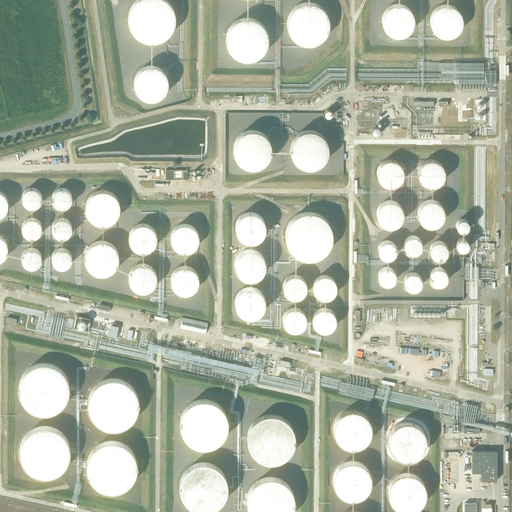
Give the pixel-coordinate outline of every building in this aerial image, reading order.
[(131,7),(130,8),(130,10),(129,11),(129,12),(129,13),(128,14),(128,15),(128,16),(128,17),(128,19),(128,20),(128,21),(128,22),(129,23),(129,25),(129,26),(130,27),(130,28),(131,29),(131,30),(132,31),(133,32),(134,34),(135,35),(136,35),(137,36),(138,37),(139,38),(140,38),(141,39),(142,39),(143,40),(144,40),(145,41),(146,41),(148,41),(149,42),(151,42),(152,42),(153,42),(154,42),(155,41),(157,41),(158,41),(159,41),(160,40),(161,40),(162,39),(163,39),(164,38),(165,37),(166,36),(167,36),(168,35),(169,34),(170,33),(171,32),(172,31),(172,30),(173,29),(173,28),(174,27),(174,26),(174,24),(175,23),(175,22),(175,21),(175,20),(175,19),(175,18),(175,17),(175,15),(175,13),(174,12),(174,11),(174,10),(173,9),(173,8),(172,7),(172,6),(171,5),(170,4),(169,3),(169,2),(167,0),(166,0),(136,0),(136,1),(135,1),(134,2),(133,3),(132,5),(132,6),(131,7)] [(287,23),(287,25),(287,26),(287,27),(287,29),(288,30),(288,31),(289,32),(290,34),(290,35),(291,36),(292,37),(292,38),(293,38),(294,39),(295,40),(296,41),(297,41),(299,42),(300,43),(301,43),(303,44),(304,44),(305,44),(307,44),(308,44),(309,44),(310,44),(311,44),(312,44),(313,44),(315,43),(316,43),(317,42),(318,42),(319,41),(320,40),(321,40),(322,39),(323,38),(324,37),(325,36),(325,35),(326,34),(327,33),(328,31),(328,30),(328,29),(328,28),(329,27),(329,25),(329,24),(329,23),(329,22),(329,21),(329,20),(329,19),(328,18),(328,17),(328,16),(327,15),(327,14),(326,13),(326,12),(325,11),(324,10),(323,9),(322,8),(322,7),(321,6),(319,5),(318,5),(317,4),(316,4),(315,3),(313,3),(312,3),(311,2),(309,2),(308,2),(307,2),(306,2),(305,2),(304,3),(303,3),(301,3),(300,4),(299,4),(297,5),(296,6),(295,6),(295,7),(293,8),(293,9),(292,9),(292,10),(291,10),(290,11),(290,12),(289,13),(289,14),(288,16),(288,17),(287,18),(287,19),(287,20),(287,22),(287,23)] [(391,5),(391,6),(390,6),(389,7),(388,7),(387,8),(386,9),(385,10),(385,11),(384,12),(384,13),(383,14),(382,15),(382,16),(382,17),(382,18),(382,19),(382,20),(382,21),(382,22),(382,23),(382,24),(383,25),(383,26),(383,27),(384,28),(385,29),(385,30),(386,31),(387,32),(388,33),(389,33),(390,34),(391,34),(392,35),(393,35),(395,36),(396,36),(397,36),(399,36),(400,36),(401,36),(402,36),(403,35),(404,35),(406,34),(407,33),(408,32),(409,31),(410,31),(410,30),(411,29),(412,28),(412,27),(412,26),(413,26),(413,25),(413,24),(414,23),(414,22),(414,21),(414,20),(414,19),(414,18),(413,17),(413,16),(413,15),(413,14),(412,13),(412,12),(411,11),(410,10),(410,9),(409,8),(408,8),(407,7),(406,6),(405,6),(404,5),(403,5),(402,4),(401,4),(400,4),(399,4),(397,4),(396,4),(395,4),(394,4),(392,5),(391,5)] [(460,14),(460,13),(459,12),(459,11),(458,10),(457,9),(456,8),(455,7),(454,6),(452,6),(451,5),(449,5),(448,5),(447,4),(446,4),(444,4),(443,5),(441,5),(440,5),(439,6),(438,7),(436,8),(435,9),(434,10),(433,12),(432,13),(431,14),(431,15),(431,16),(430,17),(430,18),(430,19),(430,20),(430,21),(430,22),(430,23),(430,24),(430,25),(431,26),(431,27),(432,28),(432,29),(433,30),(434,32),(435,32),(436,33),(437,34),(438,35),(439,35),(440,35),(441,36),(442,36),(444,36),(445,36),(446,36),(447,36),(449,36),(450,36),(451,36),(452,35),(453,35),(454,34),(455,34),(456,33),(457,32),(458,31),(459,30),(460,29),(460,28),(461,27),(461,26),(461,25),(462,23),(462,22),(462,21),(462,20),(462,19),(462,18),(462,17),(461,16),(461,15),(461,14),(460,14)] [(227,32),(227,33),(226,34),(226,35),(226,36),(226,38),(226,39),(226,40),(226,41),(226,42),(226,43),(227,44),(227,45),(227,46),(228,47),(228,48),(229,49),(229,50),(230,52),(231,53),(232,53),(233,54),(234,55),(235,56),(236,57),(237,58),(238,58),(240,58),(241,59),(242,59),(243,60),(245,60),(246,60),(248,60),(249,60),(250,60),(252,59),(253,59),(254,58),(255,58),(256,58),(257,57),(258,56),(260,55),(261,55),(262,54),(262,53),(263,52),(264,51),(265,50),(265,49),(266,48),(266,47),(267,46),(267,45),(267,43),(268,42),(268,41),(268,40),(268,39),(268,38),(268,37),(268,36),(268,35),(268,34),(267,33),(267,32),(267,31),(266,30),(266,29),(265,28),(264,27),(264,26),(263,25),(262,24),(261,23),(260,22),(259,22),(258,21),(257,20),(256,20),(255,19),(253,19),(252,18),(251,18),(250,18),(248,18),(247,18),(245,18),(244,18),(243,18),(241,19),(239,19),(238,20),(237,20),(236,21),(234,22),(233,23),(232,24),(231,25),(230,26),(229,27),(229,28),(228,29),(228,30),(227,31),(227,32)] [(139,70),(138,71),(137,72),(137,73),(136,74),(136,75),(135,76),(135,77),(135,78),(134,79),(134,80),(134,81),(134,82),(134,83),(134,84),(134,86),(134,87),(135,88),(135,89),(135,90),(136,91),(137,92),(137,93),(138,93),(139,94),(139,95),(140,96),(141,97),(142,97),(143,98),(144,98),(145,98),(146,99),(147,99),(149,99),(150,99),(151,100),(152,99),(153,99),(154,99),(155,99),(156,99),(157,98),(158,98),(160,97),(161,97),(161,96),(162,95),(163,95),(164,94),(164,93),(165,92),(166,91),(166,90),(167,89),(167,88),(167,87),(168,86),(168,85),(168,84),(168,83),(168,82),(168,81),(168,80),(168,79),(167,78),(167,77),(167,76),(166,74),(165,73),(165,72),(164,71),(163,70),(162,70),(161,69),(160,68),(158,67),(157,66),(156,66),(154,66),(153,66),(152,66),(151,65),(149,66),(148,66),(147,66),(145,66),(144,67),(143,68),(141,68),(140,69),(139,70)] [(331,125),(335,125),(336,110),(325,110),(325,117),(329,117),(329,121),(331,122),(331,125)] [(265,135),(264,134),(263,133),(262,132),(261,132),(259,131),(258,131),(256,130),(255,130),(253,130),(252,130),(250,130),(249,130),(247,130),(246,131),(245,131),(243,132),(242,133),(241,133),(240,134),(239,135),(238,136),(237,137),(236,139),(235,140),(235,141),(235,142),(234,142),(234,143),(234,144),(234,145),(233,146),(233,147),(233,148),(233,149),(233,150),(233,151),(233,152),(234,153),(234,154),(234,155),(235,156),(235,157),(236,158),(236,159),(237,160),(238,161),(239,162),(240,163),(240,164),(241,164),(243,165),(244,166),(245,167),(246,167),(247,167),(248,167),(249,168),(251,168),(252,168),(253,168),(254,168),(255,168),(257,167),(258,167),(259,167),(260,166),(261,166),(262,165),(263,165),(263,164),(264,164),(265,163),(266,162),(267,161),(268,160),(268,159),(269,158),(269,157),(270,156),(270,155),(271,154),(271,153),(271,152),(271,151),(271,150),(271,149),(271,147),(271,146),(271,145),(271,144),(270,143),(270,142),(269,141),(269,140),(268,139),(268,138),(267,137),(266,136),(266,135),(265,135)] [(299,133),(298,133),(298,134),(297,135),(296,135),(295,136),(294,137),(293,138),(293,139),(292,140),(292,142),(291,143),(291,144),(291,145),(290,146),(290,147),(290,148),(290,149),(290,150),(290,151),(290,152),(291,153),(291,155),(291,156),(292,157),(292,158),(293,159),(294,160),(295,161),(296,162),(297,163),(297,164),(298,165),(299,165),(300,166),(301,166),(302,167),(303,167),(305,167),(306,168),(307,168),(308,168),(309,168),(310,168),(311,168),(312,168),(314,167),(315,167),(316,167),(317,166),(318,166),(319,165),(320,165),(320,164),(321,164),(322,163),(323,162),(324,161),(325,160),(325,159),(326,158),(326,157),(327,156),(327,155),(327,154),(328,152),(328,151),(328,150),(328,148),(328,147),(328,146),(328,145),(327,144),(327,143),(327,142),(326,141),(326,140),(325,139),(324,138),(324,137),(323,136),(321,134),(320,133),(318,132),(317,132),(315,131),(314,131),(313,130),(311,130),(309,130),(308,130),(307,130),(305,130),(303,131),(302,131),(301,132),(299,133)] [(403,166),(402,165),(401,164),(400,163),(399,162),(398,162),(398,161),(397,161),(396,160),(395,160),(394,160),(392,159),(391,159),(390,159),(389,159),(388,159),(387,160),(386,160),(384,161),(383,162),(382,162),(381,163),(381,164),(380,165),(379,166),(378,168),(378,169),(378,170),(377,171),(377,172),(377,173),(377,174),(378,175),(378,176),(378,177),(379,178),(379,179),(379,180),(380,181),(381,182),(382,183),(383,183),(384,184),(385,185),(386,185),(387,185),(388,186),(389,186),(390,186),(391,186),(392,186),(394,185),(395,185),(397,184),(398,184),(398,183),(399,183),(400,182),(401,181),(402,180),(402,179),(403,178),(403,177),(404,176),(404,175),(404,174),(404,173),(404,172),(404,171),(404,170),(403,169),(403,168),(403,166)] [(444,168),(443,167),(442,165),(441,164),(440,163),(439,162),(438,161),(437,161),(436,160),(435,160),(433,160),(432,159),(431,159),(430,159),(429,160),(428,160),(427,160),(426,160),(425,161),(424,162),(423,162),(422,163),(421,164),(420,165),(420,166),(419,167),(419,168),(418,169),(418,170),(418,171),(418,172),(418,173),(418,174),(418,175),(418,176),(419,177),(419,178),(419,179),(420,179),(420,181),(421,181),(422,182),(423,183),(425,184),(426,185),(427,185),(428,186),(429,186),(430,186),(432,186),(433,186),(434,186),(436,185),(437,185),(438,184),(440,183),(441,182),(442,181),(442,180),(443,180),(443,179),(443,178),(444,177),(444,176),(444,175),(445,174),(445,173),(445,172),(445,171),(444,170),(444,169),(444,168)] [(42,195),(41,194),(41,193),(41,192),(40,192),(40,191),(39,190),(38,190),(38,189),(37,189),(36,188),(35,188),(34,188),(33,188),(32,187),(32,188),(31,188),(30,188),(29,188),(28,188),(28,189),(27,189),(26,189),(26,190),(25,191),(24,191),(24,192),(23,193),(23,194),(22,195),(22,196),(22,197),(22,198),(22,199),(22,200),(23,201),(23,202),(24,203),(25,204),(25,205),(26,205),(26,206),(27,206),(28,207),(29,207),(30,207),(31,207),(32,208),(33,208),(33,207),(34,207),(35,207),(36,207),(37,206),(38,206),(39,205),(40,204),(40,203),(41,203),(41,202),(42,201),(42,200),(42,199),(42,198),(42,197),(42,196),(42,195)] [(72,198),(72,197),(72,196),(72,195),(71,194),(71,193),(70,192),(69,191),(69,190),(68,190),(67,189),(66,189),(65,188),(64,188),(63,188),(62,188),(61,188),(60,188),(59,188),(58,188),(57,189),(56,189),(56,190),(55,191),(54,191),(54,192),(53,193),(53,194),(52,194),(52,195),(52,196),(52,197),(52,198),(52,199),(52,200),(52,201),(53,202),(53,203),(54,203),(54,204),(55,205),(56,206),(57,207),(58,207),(59,207),(60,208),(61,208),(62,208),(63,208),(64,208),(65,207),(66,207),(67,206),(68,206),(69,205),(70,204),(70,203),(71,202),(71,201),(72,200),(72,199),(72,198)] [(104,190),(103,190),(102,190),(101,190),(100,190),(99,190),(98,190),(97,190),(96,191),(95,191),(94,192),(93,192),(92,193),(91,194),(90,194),(89,195),(89,196),(88,197),(87,198),(87,199),(86,200),(86,201),(86,202),(85,203),(85,204),(85,205),(85,206),(85,207),(85,208),(85,209),(85,210),(85,211),(86,212),(86,213),(86,214),(87,215),(88,216),(88,217),(89,218),(90,219),(90,220),(91,220),(92,221),(93,222),(94,222),(95,223),(96,223),(97,223),(98,224),(99,224),(100,224),(101,224),(102,224),(103,224),(104,224),(105,224),(106,224),(107,224),(108,223),(109,223),(110,222),(111,222),(112,221),(113,220),(114,220),(115,219),(115,218),(116,217),(117,217),(117,216),(118,215),(118,214),(119,213),(119,212),(119,211),(119,209),(120,208),(120,207),(120,206),(120,205),(119,204),(119,203),(119,202),(119,201),(118,200),(118,199),(117,198),(117,197),(116,196),(115,195),(114,194),(113,193),(112,193),(111,192),(110,191),(109,191),(108,191),(107,190),(106,190),(105,190),(104,190)] [(395,201),(393,201),(392,201),(391,200),(390,200),(389,201),(388,201),(387,201),(386,201),(385,201),(384,202),(383,203),(382,203),(381,204),(380,205),(380,206),(379,207),(378,208),(378,209),(378,210),(377,211),(377,212),(377,213),(377,214),(377,215),(377,216),(377,217),(378,218),(378,219),(379,221),(380,222),(380,223),(381,223),(382,224),(382,225),(383,225),(384,226),(385,226),(386,226),(387,227),(388,227),(389,227),(390,227),(391,227),(392,227),(393,227),(394,227),(395,226),(396,226),(397,225),(398,225),(399,224),(400,223),(401,222),(402,221),(402,220),(403,218),(403,217),(404,216),(404,215),(404,214),(404,213),(404,212),(403,212),(403,211),(403,210),(403,209),(402,208),(402,207),(401,206),(401,205),(400,205),(399,204),(399,203),(398,203),(397,202),(396,202),(395,201)] [(433,200),(432,200),(431,200),(430,200),(429,200),(428,200),(427,200),(426,201),(425,201),(424,202),(423,203),(422,203),(421,204),(421,205),(420,205),(420,206),(419,207),(419,208),(419,209),(418,209),(418,210),(418,211),(418,212),(418,213),(418,214),(418,215),(418,216),(418,217),(419,218),(419,219),(420,220),(420,221),(421,222),(422,223),(423,224),(424,224),(425,225),(426,225),(426,226),(427,226),(428,226),(429,226),(430,226),(431,226),(432,226),(433,226),(434,226),(435,226),(436,225),(437,225),(438,225),(439,224),(440,223),(441,222),(442,221),(442,220),(443,219),(444,218),(444,217),(444,216),(444,215),(445,214),(445,213),(444,212),(444,211),(444,210),(444,209),(444,208),(443,207),(442,206),(442,205),(441,204),(440,203),(439,202),(437,201),(436,201),(435,200),(434,200),(433,200)] [(265,222),(264,221),(264,220),(263,219),(263,218),(262,218),(261,217),(261,216),(260,215),(259,215),(258,214),(257,213),(256,213),(255,213),(254,212),(253,212),(252,212),(251,212),(250,212),(248,212),(247,212),(246,212),(245,213),(244,213),(243,214),(242,214),(241,215),(240,216),(239,217),(238,218),(238,219),(237,220),(237,221),(236,222),(236,223),(235,224),(235,225),(235,226),(235,227),(235,228),(235,229),(236,230),(236,231),(236,232),(237,233),(237,234),(238,235),(238,236),(239,237),(240,238),(241,239),(242,239),(243,240),(244,240),(245,241),(246,241),(247,242),(248,242),(249,242),(250,242),(251,242),(252,242),(253,242),(254,241),(255,241),(256,241),(257,240),(258,240),(259,239),(260,238),(261,238),(262,237),(262,236),(263,235),(264,234),(264,233),(264,232),(265,231),(265,230),(265,229),(265,228),(265,227),(265,226),(265,225),(265,223),(265,222)] [(315,213),(313,212),(312,212),(311,212),(310,212),(308,212),(307,212),(306,212),(304,212),(303,212),(302,213),(301,213),(299,214),(298,214),(297,215),(296,216),(295,216),(294,217),(293,218),(292,219),(291,220),(290,221),(289,222),(289,223),(288,224),(287,225),(287,227),(286,228),(286,229),(286,230),(285,232),(285,233),(285,234),(285,236),(285,237),(285,238),(286,240),(286,241),(286,242),(287,243),(287,245),(288,246),(288,247),(289,248),(290,249),(290,250),(291,251),(292,252),(293,253),(294,254),(295,255),(296,255),(298,256),(299,257),(300,257),(301,257),(302,258),(304,258),(305,258),(306,259),(308,259),(309,259),(310,259),(312,258),(313,258),(314,258),(315,258),(317,257),(318,257),(319,256),(320,256),(321,255),(323,254),(324,253),(325,252),(326,251),(327,250),(328,248),(329,247),(329,246),(330,245),(330,244),(331,243),(331,241),(332,240),(332,239),(332,238),(332,236),(332,235),(332,234),(332,232),(332,231),(331,230),(331,228),(331,227),(330,226),(330,225),(329,224),(328,222),(328,221),(327,220),(326,219),(325,218),(324,218),(323,217),(322,216),(321,215),(320,215),(318,214),(317,213),(316,213),(315,213)] [(22,226),(22,227),(22,228),(22,229),(22,230),(22,231),(23,232),(23,233),(24,234),(25,235),(26,236),(27,236),(28,237),(29,237),(30,237),(31,238),(32,238),(33,237),(34,237),(35,237),(36,237),(36,236),(37,236),(38,236),(38,235),(39,234),(40,234),(40,233),(41,232),(41,231),(41,230),(42,229),(42,228),(42,227),(42,226),(42,225),(41,224),(41,223),(40,222),(39,221),(39,220),(38,220),(37,219),(36,218),(35,218),(34,218),(33,218),(32,218),(31,218),(30,218),(29,218),(28,218),(27,219),(26,219),(26,220),(25,220),(24,221),(23,222),(23,223),(22,224),(22,225),(22,226)] [(52,226),(52,227),(52,228),(52,229),(52,230),(52,231),(53,232),(53,233),(54,233),(54,234),(55,235),(56,236),(57,236),(57,237),(58,237),(59,237),(60,238),(61,238),(62,238),(63,238),(64,237),(65,237),(66,237),(67,237),(67,236),(68,236),(69,235),(69,234),(70,234),(70,233),(71,232),(71,231),(72,231),(72,230),(72,229),(72,228),(72,227),(72,226),(72,225),(71,224),(71,223),(70,222),(70,221),(69,221),(69,220),(68,220),(67,219),(66,219),(66,218),(65,218),(64,218),(63,218),(62,218),(61,218),(60,218),(59,218),(58,219),(57,219),(56,219),(56,220),(55,221),(54,221),(54,222),(53,223),(53,224),(52,225),(52,226)] [(459,219),(457,220),(455,221),(454,223),(453,225),(453,228),(454,230),(456,231),(458,232),(459,232),(462,232),(464,231),(465,228),(466,226),(466,224),(465,222),(463,221),(461,220),(459,219)] [(134,226),(134,227),(133,227),(132,228),(131,229),(131,230),(130,230),(130,231),(130,232),(129,233),(129,234),(129,235),(129,236),(129,237),(129,238),(129,239),(129,240),(129,241),(130,242),(130,243),(130,244),(131,245),(132,246),(133,247),(134,248),(134,249),(135,249),(136,250),(137,250),(138,250),(139,251),(140,251),(141,251),(142,251),(143,251),(144,251),(145,251),(146,251),(147,251),(148,250),(149,250),(150,249),(151,249),(151,248),(152,247),(153,247),(154,246),(154,245),(155,244),(155,243),(156,243),(156,242),(156,241),(156,240),(157,239),(157,238),(157,237),(157,236),(156,235),(156,234),(156,233),(156,232),(155,231),(155,230),(154,229),(154,228),(153,228),(152,227),(151,226),(150,225),(149,225),(148,224),(147,224),(146,224),(145,223),(144,223),(143,223),(142,223),(141,223),(140,223),(139,224),(138,224),(137,224),(136,225),(135,225),(134,226)] [(177,226),(176,227),(175,227),(175,228),(174,229),(173,229),(173,230),(172,231),(172,232),(171,233),(171,234),(171,235),(171,236),(171,237),(171,238),(171,239),(171,240),(171,241),(171,242),(172,243),(172,244),(173,245),(173,246),(174,246),(175,247),(175,248),(176,248),(177,249),(178,250),(179,250),(180,250),(180,251),(181,251),(182,251),(183,251),(184,251),(185,251),(186,251),(187,251),(188,251),(189,251),(190,250),(191,250),(192,249),(193,249),(194,248),(195,247),(196,246),(196,245),(197,244),(197,243),(198,242),(198,241),(198,240),(199,239),(199,238),(199,237),(199,236),(199,235),(198,234),(198,233),(197,232),(197,231),(196,230),(196,229),(195,228),(194,227),(193,226),(192,226),(191,225),(190,225),(189,224),(188,224),(187,224),(186,224),(185,224),(184,224),(183,224),(182,224),(181,224),(180,224),(180,225),(179,225),(178,225),(177,226)] [(421,239),(420,238),(419,237),(418,236),(417,236),(417,235),(416,235),(415,235),(414,235),(413,235),(412,235),(411,235),(410,235),(409,235),(408,236),(407,236),(406,237),(406,238),(405,238),(405,239),(404,240),(404,241),(404,242),(403,243),(403,244),(403,245),(404,246),(404,247),(404,248),(405,249),(405,250),(406,251),(407,251),(407,252),(408,252),(409,253),(411,253),(412,253),(413,253),(414,253),(416,253),(417,253),(418,252),(419,251),(420,251),(420,250),(421,250),(421,249),(421,248),(422,247),(422,246),(422,245),(422,244),(422,243),(422,242),(422,241),(421,240),(421,239)] [(460,239),(458,239),(456,240),(454,242),(453,244),(453,246),(453,248),(454,250),(456,251),(457,252),(459,253),(462,252),(464,251),(465,249),(466,247),(466,245),(465,243),(464,241),(462,240),(460,239)] [(379,246),(378,247),(378,248),(378,249),(378,250),(378,251),(379,252),(379,253),(379,254),(380,254),(380,255),(381,256),(382,257),(383,258),(384,258),(385,258),(386,259),(387,259),(388,259),(389,259),(390,258),(391,258),(392,258),(393,257),(394,256),(395,255),(396,254),(396,253),(397,252),(397,251),(397,250),(397,249),(397,248),(397,247),(397,246),(396,246),(396,245),(396,244),(395,244),(395,243),(394,242),(393,242),(393,241),(392,241),(391,240),(390,240),(389,240),(388,240),(387,240),(386,240),(385,240),(384,240),(383,241),(382,242),(381,242),(380,243),(380,244),(379,245),(379,246)] [(430,247),(430,248),(429,249),(429,250),(429,251),(430,251),(430,252),(430,253),(430,254),(431,255),(432,256),(432,257),(433,258),(434,258),(435,258),(436,259),(437,259),(438,259),(440,259),(441,259),(442,259),(443,258),(444,258),(445,257),(446,256),(446,255),(447,255),(447,254),(448,253),(448,252),(448,250),(448,249),(448,248),(448,247),(448,246),(447,246),(447,245),(446,244),(446,243),(445,243),(444,242),(443,241),(442,241),(440,240),(439,240),(437,240),(437,241),(436,241),(435,241),(434,241),(434,242),(433,243),(432,243),(432,244),(431,244),(431,245),(430,246),(430,247)] [(103,241),(102,241),(101,241),(100,241),(99,241),(98,241),(97,241),(96,242),(95,242),(94,243),(93,243),(92,244),(91,244),(90,245),(90,246),(89,246),(88,247),(88,248),(87,249),(86,250),(86,251),(86,252),(85,253),(85,254),(85,255),(85,256),(84,257),(84,258),(84,259),(85,260),(85,261),(85,262),(85,263),(86,264),(86,265),(87,266),(87,267),(88,268),(88,269),(89,269),(90,270),(91,271),(92,271),(92,272),(93,273),(94,273),(95,274),(96,274),(97,274),(98,274),(99,275),(100,275),(101,275),(103,275),(104,275),(105,274),(106,274),(107,274),(108,274),(109,273),(110,273),(111,272),(112,271),(113,270),(114,269),(115,268),(116,267),(116,266),(117,265),(117,264),(118,263),(118,262),(118,261),(118,260),(118,259),(119,258),(119,257),(118,256),(118,255),(118,254),(118,253),(117,252),(117,251),(117,250),(116,249),(116,248),(115,247),(114,246),(113,246),(113,245),(112,244),(111,244),(110,243),(109,243),(108,242),(107,242),(106,241),(105,241),(104,241),(103,241)] [(39,264),(40,264),(40,263),(41,262),(41,261),(41,260),(42,259),(42,258),(42,257),(42,256),(41,256),(41,255),(41,254),(41,253),(40,253),(40,252),(39,251),(38,250),(37,250),(37,249),(36,249),(35,248),(34,248),(33,248),(32,248),(31,248),(30,248),(29,248),(28,248),(27,249),(26,250),(25,250),(25,251),(24,251),(23,252),(23,253),(22,254),(22,255),(22,256),(22,257),(22,258),(22,259),(22,260),(22,261),(23,262),(23,263),(23,264),(24,264),(25,265),(26,266),(27,267),(28,267),(29,267),(30,267),(30,268),(31,268),(32,268),(33,268),(34,267),(35,267),(36,267),(37,266),(38,265),(39,265),(39,264)] [(69,251),(69,250),(68,250),(67,249),(66,248),(65,248),(64,248),(63,248),(62,248),(61,248),(60,248),(59,248),(58,248),(57,249),(56,249),(56,250),(55,250),(54,251),(53,252),(53,253),(52,253),(52,254),(52,255),(52,256),(52,257),(52,258),(52,259),(52,260),(52,261),(52,262),(53,262),(53,263),(54,264),(55,265),(56,266),(57,266),(57,267),(58,267),(59,267),(60,268),(61,268),(62,268),(63,268),(64,267),(65,267),(66,267),(67,266),(68,266),(68,265),(69,265),(70,264),(70,263),(71,262),(71,261),(71,260),(72,259),(72,258),(72,257),(72,256),(71,255),(71,254),(71,253),(70,252),(69,251)] [(261,253),(260,253),(259,252),(258,251),(257,251),(256,251),(255,250),(254,250),(253,250),(252,249),(251,249),(250,249),(249,249),(248,249),(247,250),(246,250),(245,250),(244,251),(243,251),(242,252),(241,252),(241,253),(240,253),(239,254),(238,255),(238,256),(237,257),(237,258),(236,259),(236,260),(236,261),(235,262),(235,263),(235,264),(235,265),(235,266),(235,267),(235,268),(235,269),(236,270),(236,271),(237,272),(237,273),(238,273),(238,274),(239,275),(240,276),(241,277),(242,278),(243,278),(244,279),(245,279),(246,279),(247,280),(248,280),(249,280),(250,280),(251,280),(252,280),(253,280),(254,280),(255,279),(256,279),(257,279),(258,278),(259,277),(260,277),(260,276),(261,276),(262,275),(263,274),(263,273),(264,272),(264,271),(265,270),(265,269),(265,268),(265,267),(266,266),(266,265),(266,264),(266,263),(266,262),(265,261),(265,260),(265,259),(264,258),(264,257),(263,256),(262,255),(261,254),(261,253)] [(154,269),(153,268),(153,267),(152,267),(151,266),(150,265),(149,265),(148,264),(147,264),(146,263),(145,263),(143,263),(142,263),(141,263),(140,263),(139,264),(138,264),(137,264),(136,265),(135,265),(135,266),(134,266),(133,267),(132,268),(131,269),(130,270),(130,271),(130,272),(129,273),(129,274),(129,275),(129,276),(129,277),(129,278),(129,279),(129,280),(129,281),(129,282),(130,283),(130,284),(131,285),(131,286),(132,287),(133,287),(134,288),(134,289),(135,289),(136,290),(137,290),(138,290),(139,291),(140,291),(141,291),(142,291),(143,291),(144,291),(145,291),(146,291),(147,290),(148,290),(149,290),(150,289),(151,288),(152,288),(153,287),(153,286),(154,285),(155,285),(155,284),(155,283),(156,282),(156,281),(156,280),(157,279),(157,278),(157,277),(157,276),(156,275),(156,274),(156,273),(156,272),(155,271),(155,270),(154,269)] [(192,268),(191,267),(190,266),(189,266),(188,266),(187,266),(186,266),(185,266),(184,266),(183,266),(182,266),(181,266),(180,266),(179,267),(178,267),(177,268),(176,268),(176,269),(175,270),(174,270),(174,271),(173,272),(173,273),(172,273),(172,274),(171,275),(171,276),(171,277),(171,278),(171,279),(171,280),(171,281),(171,282),(171,283),(171,284),(172,285),(172,286),(173,287),(173,288),(174,288),(174,289),(175,290),(176,290),(177,291),(177,292),(178,292),(179,292),(180,293),(181,293),(182,293),(183,293),(184,293),(185,294),(186,293),(187,293),(188,293),(189,293),(190,292),(191,292),(192,292),(193,291),(193,290),(194,290),(195,289),(195,288),(196,288),(197,287),(197,286),(197,285),(198,284),(198,283),(199,282),(199,281),(199,280),(199,279),(199,278),(198,277),(198,276),(198,275),(198,274),(197,273),(196,272),(196,271),(195,270),(194,269),(193,268),(192,268)] [(378,273),(378,274),(378,275),(378,276),(378,277),(378,278),(378,279),(379,280),(380,281),(380,282),(381,282),(381,283),(382,283),(383,284),(384,284),(385,284),(387,285),(388,284),(389,284),(390,284),(391,284),(392,283),(393,282),(394,282),(395,281),(395,280),(396,279),(396,278),(396,277),(396,276),(396,275),(396,274),(396,273),(396,272),(396,271),(395,270),(394,269),(393,268),(392,267),(391,266),(390,266),(389,266),(388,266),(387,266),(386,266),(385,266),(384,266),(383,267),(382,267),(381,268),(380,268),(380,269),(379,270),(378,271),(378,272),(378,273)] [(431,271),(430,271),(430,272),(429,273),(429,274),(429,275),(429,276),(429,277),(429,278),(430,279),(430,280),(430,281),(431,281),(431,282),(432,283),(433,283),(434,284),(435,285),(436,285),(438,285),(439,285),(441,285),(442,285),(443,284),(444,283),(445,282),(446,282),(446,281),(447,281),(447,280),(447,279),(448,278),(448,277),(448,276),(448,275),(448,274),(447,273),(447,272),(447,271),(446,271),(446,270),(445,269),(444,268),(443,268),(442,267),(441,267),(440,266),(439,266),(438,266),(437,266),(436,267),(435,267),(434,268),(433,268),(432,269),(431,269),(431,270),(431,271)] [(421,277),(421,276),(420,275),(420,274),(419,274),(418,273),(417,272),(416,272),(415,271),(414,271),(413,271),(412,271),(411,271),(410,272),(409,272),(408,272),(407,273),(406,274),(405,275),(404,276),(404,277),(404,278),(403,279),(403,280),(403,281),(403,282),(403,283),(404,283),(404,284),(404,285),(405,286),(406,287),(407,288),(408,289),(409,289),(410,290),(411,290),(412,290),(414,290),(415,290),(416,289),(417,289),(418,288),(419,288),(420,287),(420,286),(421,286),(421,285),(421,284),(422,283),(422,282),(422,281),(422,280),(422,279),(422,278),(422,277),(421,277)] [(301,296),(302,296),(303,295),(304,294),(304,293),(305,293),(305,292),(306,291),(306,290),(306,289),(306,288),(306,287),(307,287),(306,286),(306,285),(306,284),(306,283),(306,282),(305,281),(304,280),(304,279),(303,278),(302,277),(301,277),(300,276),(299,275),(298,275),(297,275),(296,275),(295,275),(294,275),(293,275),(292,275),(291,275),(290,276),(289,276),(288,276),(288,277),(287,277),(286,278),(286,279),(285,279),(285,280),(284,281),(284,282),(283,283),(283,284),(283,285),(283,286),(283,287),(283,288),(283,289),(283,290),(283,291),(284,291),(284,292),(285,293),(285,294),(286,294),(286,295),(287,296),(288,296),(288,297),(289,297),(290,297),(291,298),(292,298),(293,298),(294,298),(295,298),(296,298),(297,298),(298,298),(299,298),(300,297),(301,296)] [(315,280),(314,281),(314,282),(313,283),(313,284),(313,285),(313,286),(313,287),(313,288),(313,289),(313,290),(313,291),(314,292),(314,293),(315,294),(316,295),(316,296),(317,296),(318,297),(319,297),(319,298),(320,298),(321,298),(322,298),(323,299),(324,299),(325,299),(326,299),(327,298),(328,298),(329,298),(330,297),(331,297),(332,296),(333,295),(334,294),(335,293),(335,292),(336,291),(336,290),(336,289),(336,288),(336,287),(336,286),(336,285),(336,284),(336,283),(335,282),(335,281),(334,280),(334,279),(333,278),(332,278),(332,277),(331,277),(330,276),(329,276),(328,276),(328,275),(327,275),(326,275),(325,275),(324,275),(323,275),(322,275),(321,275),(320,276),(319,276),(318,277),(317,277),(317,278),(316,279),(315,279),(315,280)] [(261,291),(260,290),(259,289),(258,289),(257,288),(256,288),(255,287),(254,287),(253,287),(252,287),(251,287),(250,287),(249,287),(248,287),(247,287),(246,287),(245,288),(244,288),(243,288),(242,289),(241,289),(241,290),(240,291),(239,292),(238,292),(238,293),(237,294),(237,295),(236,296),(236,297),(236,298),(235,299),(235,300),(235,301),(235,302),(235,303),(235,304),(235,305),(235,306),(236,307),(236,308),(237,309),(237,310),(238,311),(239,312),(240,313),(240,314),(241,314),(242,315),(243,315),(244,316),(245,316),(246,317),(247,317),(248,317),(249,317),(250,317),(251,317),(252,317),(253,317),(254,317),(255,317),(256,316),(257,316),(258,315),(259,315),(260,314),(261,313),(262,312),(263,311),(263,310),(264,310),(264,309),(265,308),(265,307),(265,306),(265,305),(266,304),(266,303),(266,302),(266,301),(265,300),(265,299),(265,298),(265,297),(264,296),(264,295),(263,294),(263,293),(262,292),(261,291)] [(305,325),(306,324),(306,323),(306,322),(306,321),(307,321),(307,320),(307,319),(307,318),(306,317),(306,316),(306,315),(306,314),(305,313),(304,312),(303,311),(302,310),(301,309),(300,308),(299,308),(298,308),(297,308),(296,307),(295,307),(294,307),(293,307),(292,308),(291,308),(290,308),(289,309),(288,309),(287,310),(286,311),(285,312),(284,313),(284,314),(284,315),(283,316),(283,317),(283,318),(283,319),(283,320),(283,321),(283,322),(283,323),(284,324),(284,325),(285,326),(285,327),(286,328),(287,328),(288,329),(289,330),(290,330),(291,331),(292,331),(293,331),(294,331),(295,331),(296,331),(297,331),(298,331),(299,330),(300,330),(301,330),(301,329),(302,328),(303,328),(304,327),(305,326),(305,325)] [(335,313),(334,312),(333,312),(333,311),(332,310),(331,310),(330,309),(329,309),(329,308),(328,308),(327,308),(326,308),(325,307),(324,307),(323,308),(322,308),(321,308),(320,308),(319,309),(318,309),(317,310),(316,310),(316,311),(315,312),(314,313),(313,314),(313,315),(313,316),(313,317),(312,318),(312,319),(312,320),(312,321),(313,322),(313,323),(313,324),(314,325),(314,326),(315,326),(315,327),(316,328),(317,329),(318,330),(319,330),(320,331),(321,331),(322,331),(323,331),(324,331),(325,331),(326,331),(327,331),(328,331),(329,330),(330,330),(331,330),(331,329),(332,328),(333,328),(334,327),(334,326),(335,325),(335,324),(336,323),(336,322),(336,321),(336,320),(336,319),(336,318),(336,317),(336,316),(335,315),(335,314),(335,313)] [(488,321),(488,311),(479,310),(479,320),(488,321)] [(89,329),(91,319),(78,316),(75,327),(89,329)] [(180,327),(206,333),(208,322),(182,316),(180,327)] [(392,344),(393,344),(393,343),(394,343),(394,342),(395,342),(396,341),(396,340),(397,339),(397,338),(398,337),(398,336),(398,335),(398,334),(398,333),(398,332),(398,331),(398,330),(398,329),(397,329),(397,328),(396,326),(395,325),(395,324),(394,323),(393,323),(392,322),(391,321),(390,321),(389,320),(388,320),(387,320),(386,320),(385,320),(384,320),(383,320),(382,320),(381,320),(380,321),(379,321),(378,321),(377,322),(376,323),(375,324),(374,325),(373,327),(372,327),(372,328),(372,329),(372,330),(371,331),(371,332),(371,333),(371,334),(371,335),(371,336),(372,337),(372,338),(372,339),(373,340),(373,341),(374,341),(375,343),(376,343),(376,344),(377,344),(378,345),(379,345),(380,346),(381,346),(382,346),(383,347),(384,347),(385,347),(386,347),(387,346),(388,346),(389,346),(390,346),(391,345),(392,344)] [(459,322),(458,322),(457,322),(456,323),(455,323),(455,324),(454,324),(454,325),(453,326),(453,327),(453,328),(453,329),(454,329),(454,330),(454,331),(455,331),(455,332),(456,332),(457,332),(458,332),(459,332),(460,332),(461,332),(461,331),(462,331),(462,330),(463,330),(463,329),(463,328),(463,327),(463,326),(463,325),(462,325),(462,324),(461,323),(460,323),(459,322)] [(433,329),(432,329),(431,329),(430,329),(430,330),(429,330),(429,331),(428,332),(428,333),(428,334),(428,335),(429,336),(429,337),(430,337),(431,338),(432,338),(433,338),(434,338),(435,338),(435,337),(436,337),(436,336),(437,336),(437,335),(437,334),(437,333),(437,332),(437,331),(436,330),(435,330),(435,329),(434,329),(433,329)] [(423,354),(422,354),(422,353),(421,352),(421,351),(421,350),(420,350),(419,349),(418,348),(417,348),(416,348),(415,347),(414,347),(413,347),(412,347),(411,347),(410,348),(409,348),(408,348),(408,349),(407,349),(407,350),(406,350),(405,351),(405,352),(404,352),(404,353),(404,354),(404,355),(403,355),(403,357),(403,358),(404,358),(404,360),(404,361),(405,361),(405,362),(406,363),(407,364),(408,365),(409,365),(410,366),(411,366),(412,366),(413,366),(415,366),(416,366),(417,365),(418,365),(419,364),(420,364),(420,363),(421,362),(422,362),(422,361),(422,360),(422,359),(423,359),(423,358),(423,357),(423,356),(423,354)] [(460,369),(460,368),(461,367),(462,366),(462,365),(462,364),(463,363),(463,362),(463,361),(463,360),(463,359),(463,358),(462,357),(462,356),(462,355),(461,354),(460,353),(460,352),(459,351),(458,350),(457,350),(457,349),(455,349),(454,348),(453,348),(452,347),(451,347),(450,347),(449,347),(448,347),(446,348),(445,348),(444,348),(442,349),(441,350),(440,351),(439,351),(439,352),(438,353),(438,354),(437,354),(437,355),(437,356),(436,357),(436,358),(436,359),(436,360),(436,361),(436,362),(436,363),(436,364),(436,365),(437,366),(437,367),(438,368),(438,369),(439,370),(440,370),(440,371),(441,372),(442,372),(443,373),(444,373),(445,374),(446,374),(447,374),(448,374),(450,374),(451,374),(452,374),(453,374),(454,373),(455,373),(456,372),(457,372),(458,371),(459,371),(459,370),(460,369)] [(69,387),(69,386),(69,384),(69,383),(69,381),(68,380),(68,379),(67,378),(67,377),(66,376),(66,374),(65,373),(64,372),(63,371),(63,370),(62,370),(61,369),(60,368),(59,367),(58,367),(57,366),(55,365),(54,364),(53,364),(52,364),(50,363),(49,363),(48,363),(46,363),(45,362),(44,362),(43,362),(41,363),(40,363),(39,363),(38,363),(36,364),(35,364),(33,365),(32,365),(31,366),(30,366),(29,367),(28,368),(27,369),(26,370),(25,371),(24,372),(23,373),(23,374),(22,375),(21,376),(21,377),(20,379),(20,380),(20,381),(19,382),(19,384),(19,385),(19,387),(19,388),(19,389),(19,391),(19,392),(19,393),(20,394),(20,395),(20,397),(21,398),(21,399),(22,400),(23,401),(23,402),(24,404),(25,404),(26,405),(27,406),(28,407),(29,408),(30,408),(31,409),(32,410),(33,410),(34,411),(35,411),(37,412),(38,412),(40,413),(41,413),(43,413),(45,413),(47,413),(48,413),(50,412),(51,412),(53,412),(54,411),(55,411),(56,410),(57,409),(58,409),(59,408),(60,407),(61,406),(62,405),(63,404),(64,403),(65,402),(65,401),(66,400),(67,399),(67,398),(68,397),(68,396),(68,394),(69,393),(69,392),(69,391),(69,389),(69,388),(69,387)] [(278,369),(278,368),(278,367),(278,366),(277,366),(277,365),(276,365),(275,365),(274,365),(273,365),(272,365),(271,366),(271,367),(270,367),(270,368),(270,369),(270,370),(270,371),(271,371),(271,372),(272,372),(273,373),(274,373),(275,373),(276,373),(277,372),(278,371),(278,370),(278,369)] [(138,400),(138,399),(138,397),(138,396),(137,395),(137,394),(136,393),(136,392),(135,390),(134,388),(133,387),(132,386),(131,385),(130,385),(129,383),(128,383),(127,382),(126,381),(125,381),(123,380),(122,379),(121,379),(119,379),(118,378),(117,378),(116,378),(114,378),(113,378),(111,378),(110,378),(109,378),(107,379),(106,379),(105,379),(104,380),(102,381),(101,381),(100,382),(98,383),(97,384),(96,385),(95,386),(95,387),(94,387),(93,388),(93,389),(92,390),(91,391),(91,392),(90,393),(90,395),(89,396),(89,398),(89,399),(88,400),(88,401),(88,403),(88,404),(88,405),(88,407),(89,408),(89,409),(89,410),(89,411),(90,411),(90,413),(91,414),(91,415),(92,416),(92,417),(93,418),(94,420),(95,421),(96,422),(97,422),(98,423),(99,424),(100,425),(101,425),(102,426),(103,426),(105,427),(106,427),(107,428),(108,428),(109,428),(111,428),(112,428),(113,428),(115,428),(116,428),(117,428),(118,428),(120,428),(121,427),(122,427),(123,427),(124,426),(126,425),(127,424),(128,424),(129,423),(130,422),(131,421),(132,420),(133,419),(134,418),(134,417),(135,416),(136,415),(136,414),(137,413),(137,411),(138,410),(138,409),(138,407),(138,406),(139,405),(139,404),(139,402),(139,401),(138,400)] [(228,422),(228,421),(228,419),(227,418),(227,417),(227,416),(227,415),(226,414),(226,413),(225,412),(225,411),(224,410),(223,409),(222,408),(222,407),(221,406),(219,405),(218,404),(217,403),(216,402),(215,401),(214,401),(213,401),(212,400),(210,400),(209,399),(207,399),(206,399),(205,399),(204,399),(202,399),(201,399),(200,399),(199,399),(197,400),(196,400),(195,401),(193,401),(192,402),(191,402),(190,403),(189,404),(188,405),(187,406),(186,407),(185,408),(184,409),(183,410),(183,411),(183,412),(182,413),(182,414),(181,415),(181,416),(180,418),(180,419),(180,421),(180,422),(180,423),(180,424),(180,426),(180,427),(180,428),(181,429),(181,430),(182,432),(182,433),(183,434),(183,435),(184,436),(185,437),(186,438),(187,439),(187,440),(188,441),(189,442),(190,443),(191,443),(192,444),(193,444),(194,445),(196,445),(197,446),(198,446),(199,446),(201,446),(202,447),(203,447),(204,447),(205,447),(206,447),(208,446),(209,446),(210,446),(212,445),(213,445),(215,444),(216,443),(217,443),(219,442),(219,441),(220,440),(221,439),(222,438),(223,437),(224,436),(224,435),(225,434),(225,433),(226,432),(226,431),(227,430),(227,429),(227,427),(228,426),(228,425),(228,424),(228,423),(228,422)] [(358,448),(359,447),(360,447),(362,446),(364,445),(365,444),(366,443),(367,443),(368,442),(369,440),(370,440),(370,439),(371,438),(371,437),(371,436),(372,435),(372,434),(373,433),(373,432),(373,431),(373,430),(373,429),(373,428),(373,427),(373,426),(373,425),(373,424),(372,423),(372,422),(371,420),(371,419),(370,418),(370,417),(369,416),(368,415),(367,414),(366,413),(365,412),(364,411),(362,411),(361,410),(360,410),(359,409),(358,409),(357,409),(356,409),(354,408),(353,408),(352,408),(350,409),(349,409),(348,409),(347,409),(346,410),(345,410),(343,411),(342,412),(341,412),(340,413),(340,414),(339,415),(338,416),(337,416),(337,417),(336,418),(335,420),(335,421),(335,422),(334,422),(334,424),(334,425),(334,426),(333,427),(334,429),(334,431),(334,432),(334,433),(334,434),(335,435),(335,436),(336,437),(336,438),(336,439),(337,440),(338,441),(339,442),(340,443),(341,444),(342,445),(343,445),(344,446),(346,447),(347,447),(348,447),(350,448),(351,448),(353,448),(355,448),(356,448),(357,448),(358,448)] [(261,416),(259,417),(258,417),(257,418),(256,419),(255,420),(254,421),(253,422),(252,422),(252,423),(251,424),(251,425),(250,426),(249,427),(249,429),(248,430),(248,431),(248,432),(247,433),(247,435),(247,436),(247,438),(247,439),(247,440),(247,441),(247,442),(248,443),(248,444),(248,446),(249,447),(249,448),(250,449),(250,450),(251,451),(251,452),(252,453),(253,453),(254,455),(255,456),(256,456),(257,457),(258,458),(260,459),(261,460),(262,460),(264,461),(265,461),(267,461),(268,461),(269,462),(270,462),(272,462),(273,462),(275,461),(276,461),(278,461),(280,460),(281,459),(282,459),(283,458),(285,457),(286,457),(287,455),(288,454),(289,453),(290,452),(291,451),(291,450),(292,448),(293,447),(293,446),(294,445),(294,444),(294,443),(295,441),(295,440),(295,439),(295,438),(295,437),(295,436),(295,435),(295,434),(294,433),(294,432),(294,431),(294,430),(293,429),(293,428),(292,426),(291,424),(290,423),(289,422),(288,421),(286,419),(285,418),(283,417),(282,416),(280,415),(278,415),(277,414),(275,414),(273,414),(272,414),(270,414),(268,414),(266,414),(264,415),(263,415),(261,416)] [(409,460),(410,460),(411,460),(413,459),(414,459),(415,458),(416,458),(417,457),(419,456),(420,455),(421,454),(422,453),(423,452),(423,451),(424,450),(425,449),(425,448),(425,447),(426,445),(426,444),(426,443),(426,442),(426,441),(426,440),(426,439),(426,438),(426,437),(426,436),(425,435),(425,434),(425,433),(424,432),(424,431),(423,430),(422,429),(422,428),(420,427),(419,426),(418,425),(417,425),(415,424),(414,423),(413,423),(412,423),(411,422),(410,422),(409,422),(408,422),(406,422),(405,422),(404,422),(403,422),(402,423),(401,423),(399,424),(398,424),(397,425),(396,425),(395,426),(394,427),(393,428),(393,429),(392,430),(391,431),(391,432),(390,433),(390,434),(389,435),(389,436),(389,437),(388,438),(388,439),(388,440),(388,441),(388,442),(388,443),(388,444),(389,445),(389,446),(389,448),(390,449),(390,450),(391,451),(392,452),(393,453),(393,454),(394,454),(395,455),(396,456),(397,457),(398,458),(399,458),(400,459),(402,459),(403,459),(404,460),(406,460),(407,460),(408,460),(409,460)] [(70,451),(70,450),(70,449),(70,448),(70,447),(70,446),(69,445),(69,444),(69,442),(68,441),(68,440),(67,439),(66,438),(66,437),(65,436),(64,435),(63,434),(62,433),(61,432),(61,431),(60,430),(58,430),(57,429),(56,428),(54,428),(53,427),(52,427),(51,426),(50,426),(48,426),(47,426),(46,426),(45,426),(43,426),(41,426),(40,426),(39,426),(38,427),(36,427),(35,427),(34,428),(33,429),(32,429),(31,430),(30,431),(29,431),(28,432),(27,433),(26,434),(25,435),(24,436),(24,437),(23,438),(22,439),(22,440),(21,442),(21,443),(20,444),(20,445),(20,446),(20,448),(19,449),(19,450),(19,451),(19,452),(19,453),(20,455),(20,456),(20,457),(20,458),(21,460),(21,461),(22,462),(22,463),(23,464),(23,465),(24,466),(25,467),(26,468),(27,469),(27,470),(28,470),(29,471),(30,472),(31,473),(33,473),(34,474),(35,474),(36,475),(37,475),(39,476),(40,476),(41,476),(42,476),(44,476),(45,476),(46,476),(47,476),(49,476),(50,476),(51,476),(52,475),(54,475),(55,474),(56,474),(57,473),(58,473),(59,472),(60,471),(61,470),(62,469),(63,469),(64,468),(65,467),(65,466),(66,465),(67,463),(67,462),(68,461),(68,460),(69,459),(69,458),(70,456),(70,455),(70,454),(70,453),(70,451)] [(87,461),(87,463),(86,464),(86,465),(86,466),(86,468),(87,469),(87,471),(87,472),(87,473),(88,474),(88,475),(89,477),(89,478),(90,479),(91,481),(92,482),(93,483),(94,484),(95,485),(96,486),(97,486),(98,487),(99,488),(100,488),(102,489),(103,490),(105,490),(106,491),(107,491),(108,491),(110,491),(111,491),(112,491),(113,491),(115,491),(116,491),(117,491),(118,490),(120,490),(121,490),(122,489),(123,489),(124,488),(125,487),(126,487),(127,486),(128,485),(129,484),(130,483),(131,482),(132,481),(133,480),(134,479),(134,478),(135,476),(135,475),(136,474),(136,473),(136,472),(137,470),(137,469),(137,468),(137,467),(137,465),(137,463),(137,462),(136,461),(136,460),(136,458),(135,457),(135,456),(135,455),(134,454),(134,453),(133,452),(132,451),(131,449),(130,448),(129,447),(127,446),(126,445),(125,445),(124,444),(123,443),(122,443),(121,442),(119,442),(118,441),(116,441),(115,441),(114,441),(113,441),(111,441),(109,441),(108,441),(106,441),(105,441),(104,442),(102,442),(101,443),(100,444),(99,444),(98,445),(97,446),(96,446),(95,447),(94,448),(93,448),(92,449),(92,450),(91,451),(90,452),(90,454),(89,455),(88,456),(88,458),(87,459),(87,460),(87,461)] [(497,480),(497,451),(471,451),(471,472),(480,472),(480,480),(497,480)] [(446,460),(446,481),(458,481),(458,460),(446,460)] [(365,465),(364,465),(363,464),(362,463),(360,462),(359,462),(358,462),(357,461),(355,461),(354,461),(353,461),(352,461),(350,461),(348,461),(347,462),(346,462),(345,463),(344,463),(343,464),(342,465),(340,466),(339,467),(338,468),(338,469),(337,470),(336,471),(336,472),(336,473),(335,474),(335,475),(335,476),(334,477),(334,478),(334,479),(334,480),(334,481),(334,482),(335,482),(335,483),(335,484),(335,485),(336,486),(336,487),(336,488),(337,489),(338,490),(338,491),(339,491),(340,492),(340,493),(341,494),(342,494),(343,495),(344,496),(345,496),(346,496),(347,497),(348,497),(349,497),(350,498),(351,498),(352,498),(354,498),(355,498),(356,497),(358,497),(359,497),(360,497),(361,496),(362,496),(363,495),(364,494),(365,493),(366,492),(367,492),(367,491),(368,490),(369,489),(369,488),(370,487),(370,486),(370,485),(371,484),(371,483),(371,482),(371,481),(371,480),(371,479),(371,478),(371,477),(371,475),(371,474),(370,473),(370,472),(369,471),(369,470),(368,469),(367,468),(366,467),(366,466),(365,465)] [(179,486),(179,488),(180,489),(180,491),(180,492),(180,493),(181,495),(181,496),(182,496),(182,497),(183,499),(183,500),(184,501),(185,502),(186,502),(187,503),(188,504),(189,505),(190,506),(191,507),(192,507),(193,508),(194,508),(195,509),(197,509),(198,510),(199,510),(200,510),(202,510),(203,510),(205,510),(206,510),(207,510),(208,510),(209,509),(211,509),(212,509),(214,508),(215,507),(216,507),(217,506),(218,506),(219,505),(220,504),(221,503),(222,502),(223,501),(223,500),(224,499),(225,497),(225,496),(226,495),(226,494),(227,492),(227,491),(227,489),(227,488),(228,487),(228,486),(228,485),(227,484),(227,483),(227,481),(227,480),(227,479),(226,478),(226,477),(225,476),(225,474),(224,473),(223,472),(223,471),(222,470),(221,470),(220,469),(219,468),(218,467),(217,466),(216,466),(215,465),(214,464),(213,464),(212,463),(210,463),(209,463),(207,462),(206,462),(205,462),(204,462),(203,462),(201,462),(200,462),(199,462),(198,463),(196,463),(195,464),(194,464),(192,465),(191,465),(190,466),(189,467),(188,467),(187,468),(186,469),(186,470),(185,471),(184,472),(183,473),(183,474),(182,475),(182,476),(181,477),(181,478),(180,480),(180,481),(180,483),(179,484),(179,485),(179,486)] [(416,475),(414,474),(413,474),(412,474),(411,473),(409,473),(408,473),(406,473),(405,473),(404,473),(402,473),(401,474),(400,474),(399,475),(397,476),(396,476),(395,477),(394,478),(393,479),(392,480),(391,481),(391,482),(390,483),(390,484),(389,485),(389,486),(388,487),(388,488),(388,490),(388,491),(388,492),(388,493),(388,494),(388,495),(388,496),(389,497),(389,498),(389,499),(390,500),(390,501),(391,502),(392,503),(392,504),(393,505),(394,506),(395,507),(396,507),(397,508),(398,508),(399,509),(400,510),(401,510),(402,510),(403,510),(404,511),(405,511),(407,511),(409,511),(410,510),(411,510),(412,510),(414,510),(415,509),(416,509),(416,508),(417,508),(418,507),(420,506),(420,505),(421,504),(422,503),(423,502),(424,500),(424,499),(425,498),(425,497),(425,495),(426,494),(426,493),(426,492),(426,491),(426,489),(425,488),(425,487),(425,486),(425,485),(424,484),(424,483),(423,482),(422,481),(422,480),(421,479),(420,478),(419,478),(418,477),(418,476),(417,476),(416,475)] [(291,511),(292,511),(292,510),(293,509),(294,507),(294,506),(294,505),(294,504),(294,503),(294,502),(294,501),(294,500),(294,499),(294,498),(294,496),(294,495),(293,493),(293,492),(292,490),(291,489),(291,488),(290,487),(289,485),(288,484),(287,483),(285,482),(284,481),(283,480),(282,480),(281,479),(279,479),(277,478),(276,478),(274,477),(273,477),(271,477),(270,477),(269,477),(267,477),(266,477),(265,478),(263,478),(262,478),(261,479),(259,480),(258,480),(257,481),(256,482),(254,483),(253,484),(252,485),(251,486),(250,488),(249,489),(249,490),(248,492),(248,493),(247,494),(247,495),(247,496),(247,497),(247,498),(246,499),(246,500),(246,502),(247,504),(247,505),(247,507),(247,508),(248,509),(248,510),(249,511),(291,511)]
